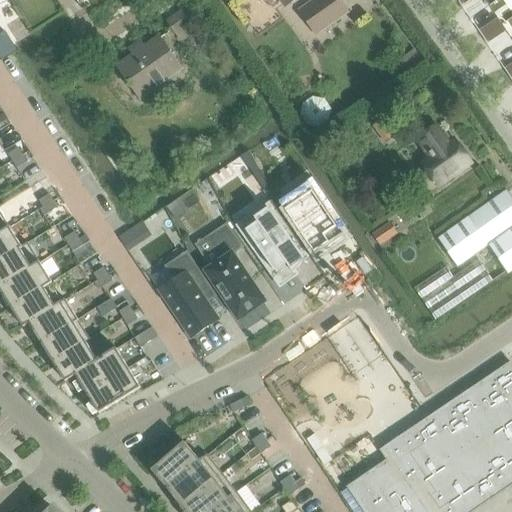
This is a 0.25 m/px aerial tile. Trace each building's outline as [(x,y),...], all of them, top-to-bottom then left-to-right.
[(320,0),(311,7),(303,13),(317,33),(325,27),(347,12),(340,2),(338,0),(320,0)] [(194,32),(182,12),(168,22),(181,42),(194,32)] [(499,19),(489,25),(498,39),(508,32),(499,19)] [(489,25),(479,32),(488,45),(498,39),(489,25)] [(6,33),(0,37),(0,57),(2,60),(17,51),(11,41),(6,33)] [(182,72),(160,37),(118,67),(140,100),(182,72)] [(303,106),(300,117),(307,127),(318,129),(328,123),(330,112),(324,102),(312,100),(303,106)] [(381,120),(373,126),(386,144),(394,138),(381,120)] [(449,144),(443,136),(436,125),(416,139),(430,158),(422,163),(439,187),(472,164),(455,140),(449,144)] [(20,148),(9,155),(14,162),(24,155),(20,148)] [(24,155),(14,162),(18,168),(28,162),(24,155)] [(313,191),(285,211),(315,254),(343,234),(313,191)] [(511,197),(507,191),(490,203),(438,240),(454,262),(457,267),(487,246),(495,256),(508,274),(508,275),(511,272),(511,197)] [(50,194),(40,201),(44,207),(55,201),(50,194)] [(279,210),(272,200),(261,208),(266,217),(244,232),(252,244),(250,246),(263,264),(265,262),(273,274),(288,265),(294,274),(295,273),(295,269),(304,263),(307,264),(308,264),(307,261),(310,258),(277,211),(279,210)] [(55,201),(44,207),(49,214),(59,208),(55,201)] [(176,221),(186,214),(178,201),(167,208),(176,221)] [(0,211),(0,234),(10,228),(0,211)] [(373,234),(372,235),(381,247),(382,246),(399,234),(390,222),(373,234)] [(221,261),(204,273),(238,322),(265,304),(233,256),(242,249),(226,226),(206,239),(221,261)] [(10,228),(0,234),(0,261),(28,244),(28,243),(22,247),(10,228)] [(76,232),(65,239),(70,245),(80,239),(76,232)] [(129,233),(121,239),(128,250),(136,245),(129,233)] [(80,239),(70,245),(74,252),(84,246),(80,239)] [(28,244),(0,261),(0,288),(40,263),(28,244)] [(173,283),(158,293),(190,341),(217,322),(205,305),(215,298),(185,255),(164,269),(173,283)] [(40,263),(0,288),(0,289),(5,297),(1,299),(7,309),(11,307),(12,308),(52,283),(40,263)] [(105,268),(95,274),(99,281),(109,275),(105,268)] [(109,275),(99,281),(103,288),(113,281),(109,275)] [(52,283),(12,308),(24,327),(66,301),(66,300),(64,301),(52,283)] [(66,301),(24,327),(24,328),(30,325),(42,343),(78,320),(66,301)] [(130,306),(120,312),(124,319),(135,312),(130,306)] [(135,312),(124,319),(129,326),(139,319),(135,312)] [(78,320),(42,343),(54,363),(90,340),(78,320)] [(154,328),(136,338),(141,346),(158,335),(154,328)] [(90,340),(54,363),(66,382),(118,350),(117,349),(102,358),(90,340)] [(118,350),(66,382),(66,383),(77,376),(100,414),(142,388),(118,350)] [(387,460),(347,488),(363,511),(474,511),(511,486),(511,364),(511,363),(432,416),(381,450),(380,451),(387,460)] [(241,401),(231,406),(234,413),(245,408),(242,401),(241,401)] [(263,434),(253,441),(257,448),(267,441),(263,434)] [(315,435),(307,440),(325,466),(325,467),(333,461),(315,435)] [(267,441),(257,448),(262,454),(272,448),(267,441)] [(160,464),(152,471),(163,484),(167,490),(208,456),(208,455),(200,461),(194,454),(185,443),(169,456),(167,453),(158,462),(160,464)] [(208,456),(167,490),(182,507),(223,475),(208,456)] [(223,475),(182,507),(185,511),(213,511),(237,494),(223,475)] [(291,476),(281,483),(285,489),(295,483),(291,476)] [(295,483),(285,489),(290,496),(299,489),(295,483)] [(237,494),(213,511),(253,511),(261,507),(246,488),(237,494)]
